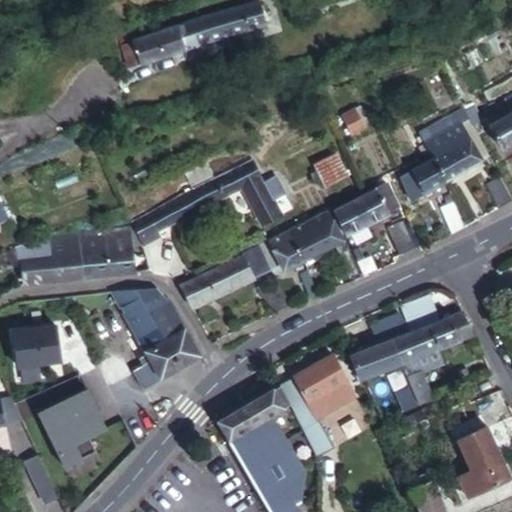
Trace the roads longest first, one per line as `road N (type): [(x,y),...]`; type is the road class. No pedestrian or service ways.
road 1 (residential): [(224,374),(172,280),(161,274),(25,286),(0,297)]
road 2 (tertiary): [(448,258),(292,327),(224,374)]
road 3 (tertiary): [(224,374),(100,511)]
road 4 (residential): [(448,258),(511,384)]
